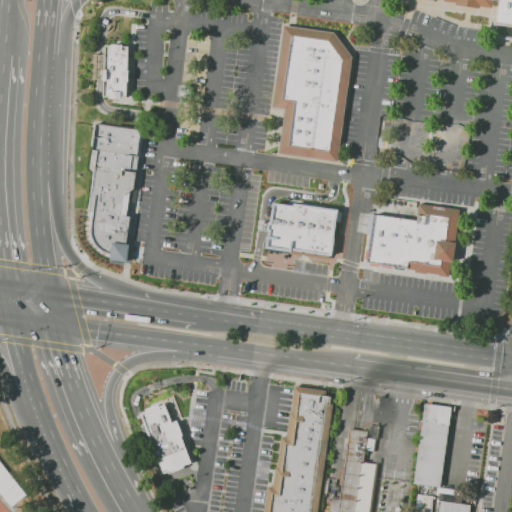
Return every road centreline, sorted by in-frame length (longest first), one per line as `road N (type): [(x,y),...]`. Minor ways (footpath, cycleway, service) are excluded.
road 1 (primary): [(54,325),(353,366)]
road 2 (primary): [(511,358),(254,323)]
road 3 (trunk): [(98,447),(110,419),(110,388),(127,362),(232,348)]
road 4 (primary): [(353,366),(511,388)]
road 5 (trunk): [(117,303),(107,283),(67,251),(36,173)]
road 6 (trunk): [(98,447),(54,325)]
road 7 (trunk): [(49,293),(36,173)]
road 8 (trunk): [(36,173),(42,53)]
road 9 (trunk): [(38,403),(89,511)]
